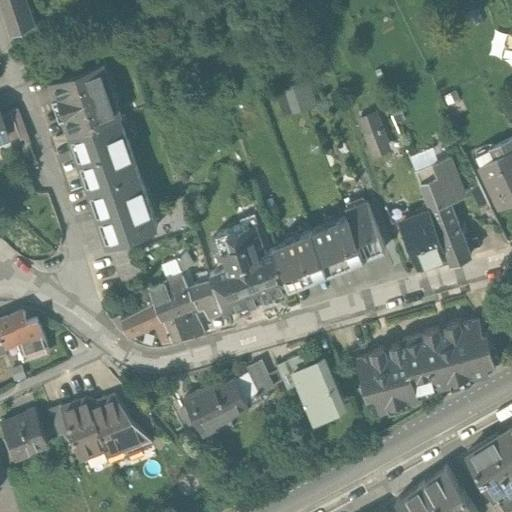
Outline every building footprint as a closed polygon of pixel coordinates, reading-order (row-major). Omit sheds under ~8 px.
[(14,0),(4,4),(14,31),(40,21),(37,12),(31,14),(26,0),(14,0)] [(79,54),(51,64),(55,76),(83,67),(79,54)] [(55,76),(52,77),(58,93),(54,94),(61,115),(65,114),(70,130),(119,112),(123,111),(105,59),(83,67),(55,76)] [(311,75),(298,80),(308,105),(320,100),(311,75)] [(12,108),(0,112),(7,133),(9,137),(20,133),(12,108)] [(119,112),(70,130),(108,239),(157,223),(119,112)] [(380,123),(373,126),(368,113),(359,116),(373,148),(388,141),(380,123)] [(471,252),(444,185),(460,179),(446,143),(411,157),(431,205),(434,212),(448,253),(451,260),(471,252)] [(511,143),(504,147),(505,148),(481,159),(500,201),(511,195),(511,143)] [(385,246),(367,199),(345,208),(348,214),(349,214),(364,254),(385,246)] [(431,205),(401,216),(420,262),(448,253),(434,214),(434,212),(431,205)] [(348,214),(312,228),(327,268),(364,254),(349,214),(348,214)] [(265,249),(255,220),(246,223),(245,221),(217,231),(218,233),(212,235),(219,256),(225,254),(228,262),(210,268),(212,275),(219,294),(224,307),(240,301),(241,304),(248,307),(253,300),(256,298),(258,294),(265,291),(269,293),(275,291),(282,294),(286,287),(285,284),(290,282),(276,245),(265,249)] [(312,228),(275,242),(276,245),(290,282),(327,268),(312,228)] [(115,242),(109,243),(123,283),(144,275),(131,236),(115,242)] [(188,249),(177,254),(183,265),(194,260),(188,249)] [(190,282),(185,270),(153,282),(151,283),(156,297),(163,312),(184,304),(188,313),(195,310),(191,301),(198,299),(190,282)] [(212,275),(190,282),(198,299),(199,301),(204,300),(219,294),(212,275)] [(152,280),(133,287),(140,304),(148,300),(156,297),(151,283),(153,282),(152,280)] [(219,294),(204,300),(211,313),(224,307),(219,294)] [(156,297),(123,315),(130,331),(155,321),(163,340),(173,337),(172,333),(163,312),(156,297)] [(184,304),(163,312),(172,333),(194,325),(196,331),(200,330),(204,328),(201,321),(196,310),(195,310),(188,313),(184,304)] [(26,316),(22,307),(0,314),(0,335),(2,342),(16,337),(23,358),(49,348),(36,313),(26,316)] [(385,346),(373,350),(373,351),(358,354),(364,376),(366,376),(373,387),(375,387),(380,406),(400,400),(400,399),(410,393),(409,391),(418,392),(419,395),(420,395),(416,381),(421,379),(421,381),(433,381),(434,382),(435,386),(436,386),(435,382),(436,381),(435,379),(446,376),(447,379),(458,376),(458,373),(460,373),(461,375),(473,375),(475,375),(474,369),(484,363),(484,361),(494,358),(486,329),(483,330),(479,315),(460,321),(459,319),(447,322),(447,324),(441,326),(440,324),(426,328),(426,330),(401,337),(402,341),(392,344),(393,346),(385,348),(385,346)] [(288,384),(299,379),(294,367),(300,364),(295,352),(278,360),(288,384)] [(344,398),(325,353),(300,364),(294,367),(299,379),(314,411),(344,398)] [(262,355),(249,361),(260,386),(273,380),(262,355)] [(215,379),(187,393),(190,399),(183,402),(195,424),(199,422),(204,431),(217,424),(215,420),(230,413),(230,412),(250,401),(236,375),(217,384),(215,379)] [(129,409),(116,393),(103,399),(102,395),(90,401),(106,444),(108,450),(123,444),(125,449),(153,438),(144,427),(129,409)] [(89,399),(79,402),(78,400),(63,405),(61,406),(70,428),(80,454),(106,444),(90,401),(89,399)] [(62,401),(49,406),(59,433),(70,428),(61,406),(63,405),(62,401)] [(154,419),(138,401),(129,409),(144,427),(154,419)] [(36,407),(0,420),(0,422),(6,438),(11,436),(17,453),(48,441),(36,407)] [(511,425),(466,453),(494,499),(511,487),(511,425)] [(0,460),(0,486),(9,483),(0,460)] [(476,511),(446,466),(421,482),(440,511),(476,511)] [(440,511),(421,482),(396,499),(404,511),(440,511)] [(511,487),(494,499),(502,511),(503,511),(511,506),(511,487)]
